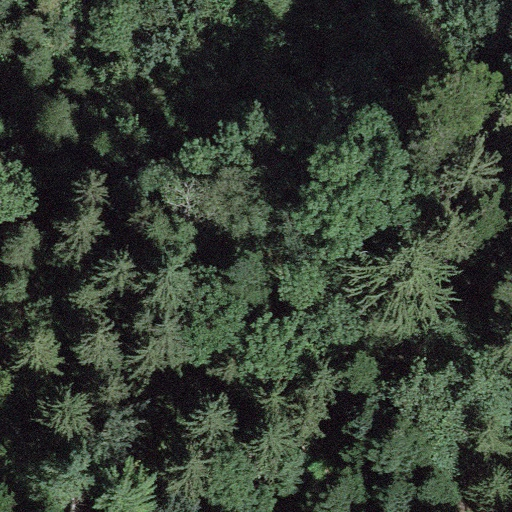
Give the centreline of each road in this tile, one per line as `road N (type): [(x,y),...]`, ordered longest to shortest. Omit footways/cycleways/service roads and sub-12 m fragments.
road 1 (track): [(502,315),(112,491)]
road 2 (track): [(472,511),(511,224)]
